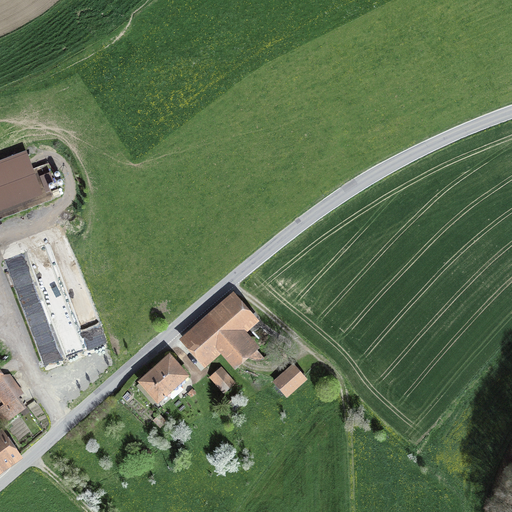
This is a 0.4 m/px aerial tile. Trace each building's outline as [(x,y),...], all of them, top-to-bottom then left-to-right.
[(25,158),(0,167),(0,208),(39,194),(25,158)] [(67,354),(106,341),(93,301),(75,307),(76,312),(71,313),(67,301),(53,306),(50,297),(46,299),(62,346),(42,352),(52,381),(73,373),(67,354)] [(186,342),(203,361),(220,346),(236,364),(246,355),(250,358),(254,359),(259,359),(263,358),(239,330),(252,318),(235,299),(186,342)] [(158,400),(179,381),(181,383),(184,381),(182,379),(186,375),(169,357),(141,382),(158,400)] [(278,386),(286,395),(305,378),(297,369),(278,386)] [(233,384),(222,370),(213,378),(224,391),(233,384)] [(0,394),(7,405),(0,410),(0,417),(4,423),(15,415),(13,413),(23,406),(0,374),(0,394)] [(159,415),(154,420),(160,426),(165,421),(159,415)] [(2,434),(0,435),(0,471),(18,457),(2,434)]
